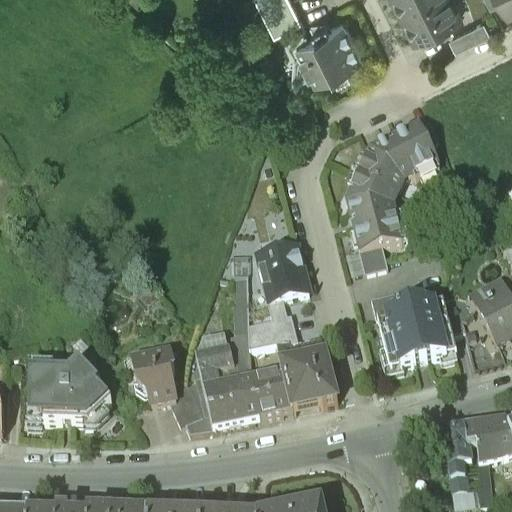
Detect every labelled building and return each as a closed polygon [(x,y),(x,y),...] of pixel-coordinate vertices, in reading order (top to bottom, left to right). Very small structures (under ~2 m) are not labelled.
[(288,0),(255,0),(263,16),(290,3),(288,0)] [(393,0),(395,1),(394,2),(394,3),(394,5),(396,10),(398,10),(399,12),(400,11),(403,19),(440,0),(393,0)] [(449,0),(440,0),(403,19),(415,44),(419,42),(420,38),(426,35),(428,38),(433,35),(440,37),(443,30),(460,22),(449,0)] [(499,0),(486,0),(491,9),(501,4),(499,0)] [(511,13),(511,0),(499,0),(501,4),(507,16),(511,13)] [(290,3),(263,16),(274,38),(301,24),(290,3)] [(327,25),(314,31),(311,25),(310,26),(315,37),(309,40),(306,35),(305,36),(306,38),(291,45),(298,59),(297,80),(310,73),(315,84),(334,75),(337,82),(351,75),(348,68),(362,61),(343,24),(329,31),(327,25)] [(480,26),(453,39),(459,51),(486,38),(480,26)] [(439,147),(429,127),(418,132),(428,152),(439,147)] [(418,132),(372,155),(348,207),(360,256),(361,257),(382,251),(408,245),(401,220),(395,221),(392,211),(404,186),(413,181),(416,187),(439,175),(428,152),(418,132)] [(511,204),(511,253),(502,258),(511,276),(511,196),(509,198),(511,204)] [(246,248),(235,247),(237,345),(248,344),(248,335),(246,248)] [(382,251),(361,257),(360,256),(358,256),(364,280),(388,273),(382,251)] [(297,254),(258,264),(270,309),(270,311),(283,308),(309,301),(307,292),(308,291),(305,280),(304,281),(302,275),(303,275),(302,272),(300,265),(300,264),(299,261),(299,262),(297,254)] [(511,307),(503,289),(484,299),(488,306),(476,312),(496,350),(511,341),(511,307)] [(216,292),(208,314),(218,318),(223,305),(220,304),(221,294),(216,292)] [(394,298),(371,304),(376,326),(377,326),(377,324),(397,319),(397,317),(399,316),(394,298)] [(456,304),(443,308),(452,340),(464,337),(456,304)] [(283,308),(270,311),(270,309),(267,309),(272,328),(248,335),(248,344),(249,360),(277,354),(289,351),(290,351),(298,349),(291,323),(287,324),(283,308)] [(399,316),(397,317),(397,319),(377,324),(377,326),(387,361),(392,360),(396,374),(451,360),(447,345),(453,344),(452,340),(443,308),(423,313),(423,310),(399,316)] [(82,341),(8,362),(7,383),(21,384),(20,431),(42,431),(42,425),(27,425),(28,381),(68,382),(80,371),(81,372),(97,356),(82,341)] [(237,345),(228,345),(204,351),(200,364),(198,365),(199,377),(195,378),(197,391),(205,425),(208,439),(260,427),(251,388),(249,360),(248,344),(237,345)] [(289,351),(277,354),(282,374),(294,371),(290,351),(289,351)] [(171,361),(132,368),(139,399),(148,405),(151,417),(170,413),(177,411),(174,399),(171,383),(176,382),(171,361)] [(294,371),(282,374),(283,381),(292,420),(338,409),(326,363),(294,371)] [(68,382),(28,381),(27,425),(42,425),(42,431),(84,432),(84,428),(92,428),(112,410),(99,396),(101,393),(81,372),(80,371),(68,382)] [(283,381),(251,388),(260,427),(292,420),(283,381)] [(197,391),(187,395),(174,399),(177,411),(170,413),(182,435),(186,433),(205,425),(197,391)] [(205,425),(186,433),(190,442),(208,439),(205,425)] [(505,426),(464,432),(467,455),(470,455),(477,454),(479,472),(488,469),(501,466),(511,462),(511,444),(508,433),(505,426)] [(464,432),(442,436),(446,455),(433,458),(430,461),(432,475),(436,478),(448,476),(450,486),(465,485),(463,471),(472,469),(470,455),(467,455),(464,432)] [(488,469),(479,472),(480,486),(480,495),(476,496),(479,511),(487,511),(492,511),(490,499),(491,499),(488,469)] [(465,485),(450,486),(453,501),(454,501),(455,511),(469,511),(467,499),(465,485)]
